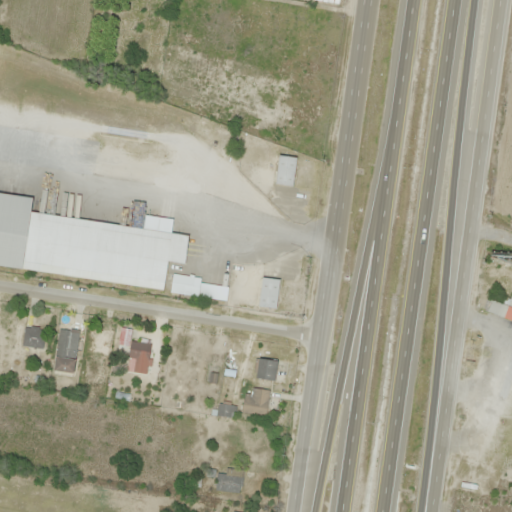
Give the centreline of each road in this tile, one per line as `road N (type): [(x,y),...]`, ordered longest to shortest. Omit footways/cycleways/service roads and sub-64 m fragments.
road 1 (secondary): [(370,0),(293,511)]
road 2 (motorway): [(412,0),(339,511)]
road 3 (motorway): [(382,511),(455,0)]
road 4 (secondary): [(428,511),(501,0)]
road 5 (motorway): [(439,445),(435,371),(473,0)]
road 6 (motorway): [(393,133),(316,511)]
road 7 (residential): [(318,338),(0,286)]
